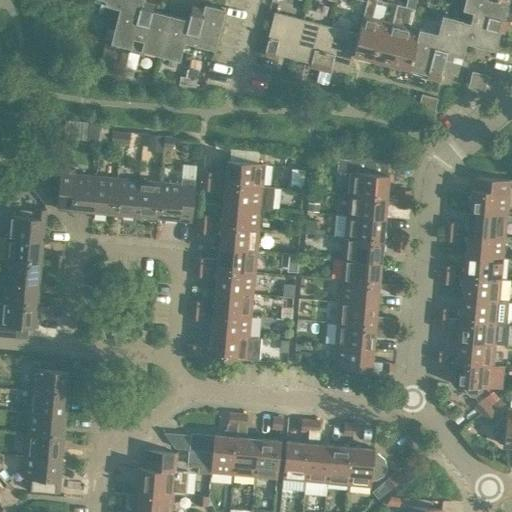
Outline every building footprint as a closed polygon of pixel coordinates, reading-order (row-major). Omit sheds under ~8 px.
[(105,0),(104,4),(119,8),(121,2),(141,8),(142,0),(105,0)] [(353,54),(372,59),(382,20),(372,18),(376,0),(366,0),(358,34),(353,54)] [(465,42),(494,49),(506,1),(507,1),(508,0),(506,0),(464,0),(462,9),(472,12),(470,22),(461,20),(456,40),(465,42)] [(133,37),(138,39),(146,9),(141,8),(121,2),(119,8),(111,41),(130,46),(133,37)] [(189,19),(184,40),(214,48),(224,9),(204,4),(203,9),(192,6),(188,19),(189,19)] [(372,59),(390,64),(405,6),(396,4),(391,23),(382,20),(372,59)] [(390,64),(409,69),(419,29),(418,29),(409,27),(414,9),(405,6),(390,64)] [(146,9),(138,39),(144,40),(141,49),(160,54),(170,15),(146,9)] [(275,54),(292,58),(302,20),(274,12),(263,55),(274,58),(275,54)] [(184,40),(189,20),(170,15),(160,54),(179,59),(184,40)] [(437,33),(419,29),(409,69),(410,68),(427,72),(426,76),(439,79),(444,57),(451,59),(452,54),(462,56),(465,42),(456,40),(461,20),(442,15),(437,33)] [(330,27),(302,20),(292,58),(310,63),(309,67),(319,69),(330,27)] [(358,34),(330,27),(319,69),(329,72),(330,68),(348,73),(353,54),(358,34)] [(124,75),(125,67),(117,66),(116,74),(124,75)] [(125,67),(124,75),(132,77),(133,69),(125,67)] [(471,71),(469,79),(477,81),(479,73),(471,71)] [(487,75),(479,73),(477,81),(485,83),(487,75)] [(187,85),(188,77),(180,76),(178,84),(187,85)] [(188,77),(187,85),(195,87),(196,78),(188,77)] [(477,81),(469,79),(467,87),(475,89),(477,81)] [(483,91),(485,83),(477,81),(475,89),(483,91)] [(421,93),(419,102),(427,104),(429,96),(421,93)] [(438,98),(429,96),(427,104),(435,106),(438,98)] [(427,104),(419,102),(417,110),(425,112),(427,104)] [(435,106),(427,104),(425,112),(433,114),(435,106)] [(120,142),(121,132),(112,131),(111,141),(120,142)] [(121,132),(120,142),(129,143),(130,133),(121,132)] [(164,136),(149,134),(147,150),(162,152),(164,136)] [(173,137),(164,136),(163,146),(172,147),(173,137)] [(348,193),(386,196),(388,174),(386,174),(387,162),(337,157),(336,171),(350,172),(348,193)] [(226,160),(225,172),(212,171),(212,172),(202,171),(201,180),(262,185),(264,163),(226,160)] [(92,212),(96,176),(74,174),(74,168),(60,167),(56,208),(70,209),(69,210),(92,212)] [(117,178),(96,176),(92,212),(114,214),(117,178)] [(181,177),(180,183),(160,182),(157,218),(191,221),(194,179),(181,177)] [(476,177),(475,189),(471,189),(469,210),(506,214),(508,192),(510,180),(476,177)] [(114,214),(136,216),(139,180),(117,178),(114,214)] [(160,182),(139,180),(136,216),(157,218),(160,182)] [(223,193),(222,203),(260,207),(272,208),(274,186),(262,185),(201,180),(201,189),(210,190),(210,192),(223,193)] [(399,189),(398,198),(409,199),(410,191),(399,189)] [(348,193),(346,214),(384,218),(386,196),(348,193)] [(408,208),(409,199),(398,198),(397,207),(408,208)] [(222,203),(220,225),(258,228),(260,207),(222,203)] [(8,215),(6,237),(43,240),(45,209),(36,208),(35,217),(8,215)] [(504,236),(506,214),(469,210),(467,232),(504,236)] [(197,223),(209,224),(210,216),(198,214),(197,223)] [(346,214),(344,236),(382,240),(384,218),(346,214)] [(306,219),(305,232),(324,234),(325,229),(317,228),(317,220),(306,219)] [(445,221),(444,230),(455,231),(456,223),(445,221)] [(209,224),(197,223),(197,231),(208,232),(209,224)] [(256,250),(258,228),(220,225),(218,246),(256,250)] [(454,240),(455,231),(444,230),(443,239),(454,240)] [(395,232),(394,241),(405,242),(406,233),(395,232)] [(467,232),(465,254),(502,257),(504,236),(467,232)] [(0,257),(4,258),(41,261),(43,240),(6,237),(0,236),(0,257)] [(380,261),(382,240),(344,236),(342,257),(380,261)] [(404,251),(405,242),(394,241),(393,250),(404,251)] [(195,257),(194,266),(205,267),(216,269),(216,268),(254,271),(256,250),(218,246),(217,258),(204,257),(204,258),(195,257)] [(54,254),(53,263),(63,263),(64,255),(54,254)] [(465,254),(463,275),(500,279),(502,257),(465,254)] [(342,257),(341,279),(378,282),(380,261),(342,257)] [(4,258),(2,280),(39,283),(41,261),(4,258)] [(62,273),(63,263),(53,263),(52,272),(62,273)] [(441,264),(440,273),(451,274),(452,266),(441,264)] [(204,276),(205,267),(194,266),(193,275),(204,276)] [(216,269),(215,289),(253,292),(254,271),(216,268),(216,269)] [(450,283),(451,274),(440,273),(439,282),(450,283)] [(391,275),(390,283),(402,284),(402,276),(391,275)] [(498,300),(500,279),(463,275),(461,297),(498,300)] [(376,303),(378,282),(341,279),(339,300),(376,303)] [(37,305),(39,283),(2,280),(0,301),(0,302),(37,305)] [(401,294),(402,284),(390,283),(389,293),(401,294)] [(215,289),(213,311),(251,315),(253,292),(215,289)] [(50,297),(49,306),(59,307),(60,298),(50,297)] [(459,318),(507,322),(508,301),(498,300),(461,297),(459,318)] [(191,300),(190,309),(201,310),(202,301),(191,300)] [(339,300),(337,323),(397,328),(398,319),(387,318),(387,317),(375,316),(376,303),(339,300)] [(0,302),(0,301),(0,335),(27,338),(28,326),(35,327),(37,305),(0,302)] [(58,316),(59,307),(49,306),(48,315),(58,316)] [(437,308),(436,316),(447,317),(448,309),(437,308)] [(200,319),(201,310),(190,309),(189,318),(200,319)] [(249,336),(251,315),(213,311),(211,332),(249,336)] [(459,319),(447,318),(447,317),(436,316),(435,326),(446,327),(446,328),(458,329),(457,340),(494,343),(506,345),(508,323),(506,323),(507,322),(459,318),(459,319)] [(397,337),(397,328),(337,323),(335,344),(372,347),(373,336),(386,337),(386,336),(397,337)] [(249,336),(211,332),(209,355),(259,359),(261,337),(249,336)] [(493,364),(494,343),(457,340),(455,361),(493,364)] [(187,344),(186,353),(197,354),(198,345),(187,344)] [(372,347),(335,344),(333,366),(370,369),(372,347)] [(444,351),(433,350),(432,360),(443,361),(444,351)] [(383,361),(382,370),(393,371),(394,362),(383,361)] [(480,391),(480,387),(490,388),(493,364),(455,361),(453,384),(465,385),(464,389),(470,396),(474,396),(480,391)] [(33,368),(31,390),(67,394),(69,371),(33,368)] [(124,397),(135,398),(136,386),(125,385),(124,397)] [(65,415),(67,394),(31,390),(29,412),(65,415)] [(474,406),(479,412),(487,405),(497,397),(492,391),(474,406)] [(487,405),(479,412),(485,420),(494,413),(487,405)] [(499,442),(504,443),(504,445),(511,445),(511,407),(507,407),(506,417),(501,417),(495,421),(491,429),(493,437),(499,442)] [(29,412),(27,433),(63,437),(65,415),(29,412)] [(233,473),(233,474),(239,413),(229,412),(228,423),(227,423),(226,435),(214,434),(214,435),(190,433),(189,449),(212,451),(210,471),(230,473),(229,477),(232,478),(233,473)] [(247,425),(246,425),(247,414),(239,413),(233,474),(255,475),(258,438),(246,437),(247,425)] [(282,417),(273,416),(272,427),(281,428),(282,417)] [(310,431),(311,420),(301,419),(300,430),(310,431)] [(311,420),(310,431),(318,431),(319,420),(311,420)] [(353,423),(344,423),(344,434),(352,435),(353,423)] [(61,458),(63,437),(27,433),(25,454),(61,458)] [(258,438),(255,475),(277,477),(280,440),(258,438)] [(305,480),(309,442),(286,440),(282,488),(305,490),(306,480),(305,480)] [(330,444),(309,442),(305,480),(306,480),(327,482),(330,444)] [(327,482),(347,484),(347,477),(350,465),(352,446),(330,444),(327,482)] [(377,453),(373,453),(374,448),(352,446),(350,465),(347,477),(347,484),(370,486),(371,479),(374,480),(382,476),(386,467),(384,459),(377,453)] [(138,467),(136,490),(173,494),(173,492),(186,493),(187,473),(175,472),(177,452),(148,449),(148,450),(146,468),(138,467)] [(58,492),(58,489),(61,458),(25,454),(23,476),(27,477),(26,489),(58,492)] [(384,481),(389,488),(398,480),(393,473),(384,481)] [(142,511),(170,511),(173,494),(136,490),(134,511),(142,511)] [(198,495),(197,504),(207,505),(207,496),(198,495)]
